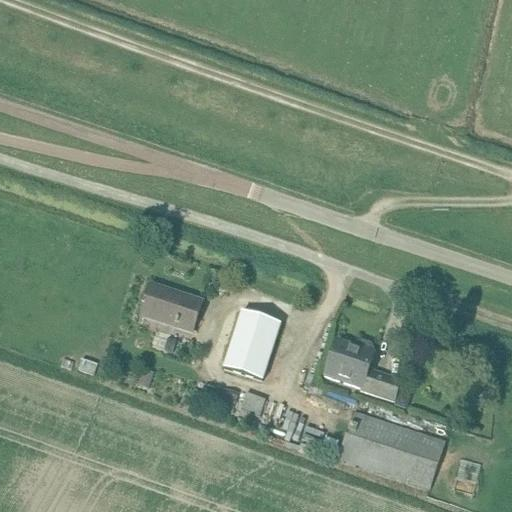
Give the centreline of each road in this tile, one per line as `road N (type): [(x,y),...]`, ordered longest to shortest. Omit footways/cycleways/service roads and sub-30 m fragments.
road 1 (track): [(0,3),(511,181)]
road 2 (unclassified): [(511,277),(193,172)]
road 3 (unclassified): [(193,172),(0,107)]
road 4 (unclassified): [(193,172),(145,175),(0,142)]
road 5 (track): [(511,192),(376,204),(360,227)]
